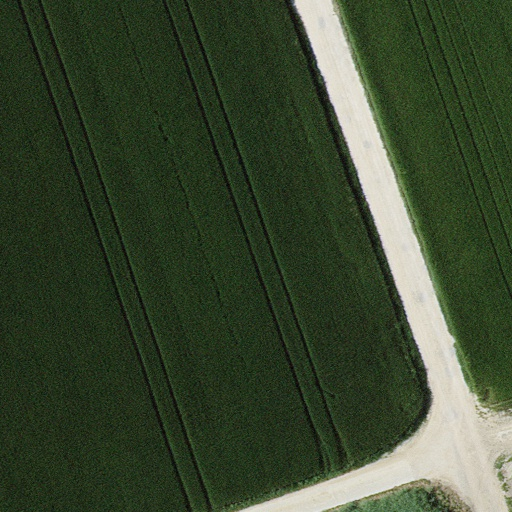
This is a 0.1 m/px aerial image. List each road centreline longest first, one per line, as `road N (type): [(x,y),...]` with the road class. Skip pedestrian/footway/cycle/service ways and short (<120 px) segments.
road 1 (track): [(317,0),(475,451)]
road 2 (track): [(475,451),(297,511)]
